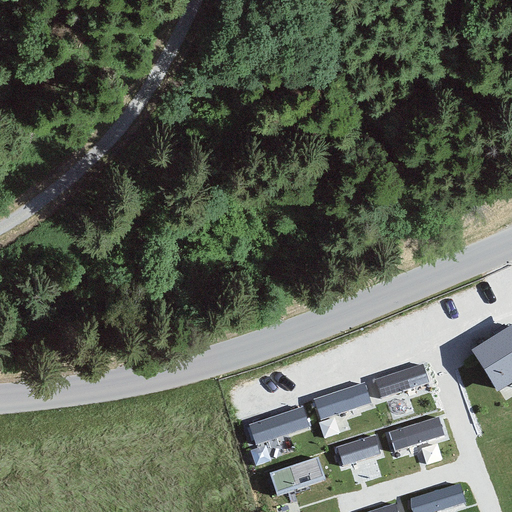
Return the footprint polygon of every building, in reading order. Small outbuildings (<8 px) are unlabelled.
[(511,334),(475,356),(497,393),(511,384),(511,334)] [(382,396),(430,380),(423,360),(375,376),(382,396)] [(366,380),(314,396),(321,419),(373,403),(366,380)] [(251,418),(256,440),(312,428),(306,405),(251,418)] [(442,415),(389,426),(394,447),(446,436),(442,415)] [(337,442),(344,464),(383,451),(376,429),(337,442)] [(278,492),(327,477),(320,455),(271,470),(278,492)] [(409,496),(414,511),(437,511),(468,501),(460,477),(409,496)] [(353,511),(400,511),(395,496),(353,511)]
